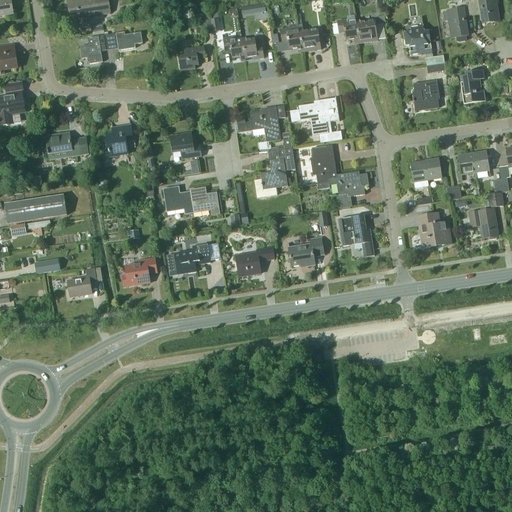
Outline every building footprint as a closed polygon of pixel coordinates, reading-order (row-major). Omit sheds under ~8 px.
[(0,0),(0,16),(14,15),(11,0),(0,0)] [(70,20),(100,15),(111,14),(108,0),(84,0),(67,3),(70,20)] [(465,18),(473,17),(471,1),(470,0),(461,0),(464,10),(447,13),(442,13),(444,23),(448,22),(451,39),(468,37),(465,18)] [(478,0),(471,1),(473,17),(481,16),(483,25),(499,22),(495,0),(478,0)] [(374,18),(375,22),(375,26),(385,24),(384,17),(374,18)] [(210,21),(212,33),(221,32),(219,20),(210,21)] [(360,45),(359,42),(356,22),(347,23),(347,21),(337,22),(339,35),(345,34),(346,42),(354,40),(355,45),(360,45)] [(375,26),(375,22),(360,24),(360,21),(356,22),(359,42),(371,41),(371,43),(378,42),(375,26)] [(424,32),(423,27),(411,28),(411,31),(403,33),(405,46),(409,46),(411,56),(425,54),(425,56),(432,55),(428,32),(424,32)] [(303,54),(303,51),(299,31),(291,32),(290,30),(280,31),(282,43),(288,43),(289,51),(298,49),(298,54),(303,54)] [(303,33),(303,30),(299,31),(303,51),(315,49),(315,52),(321,51),(318,31),(303,33)] [(104,37),(106,48),(118,46),(119,51),(136,49),(135,45),(143,44),(141,33),(125,36),(124,33),(104,37)] [(106,48),(104,37),(87,39),(88,46),(80,48),(82,60),(87,59),(88,65),(103,63),(101,49),(106,48)] [(246,62),(246,60),(242,40),(234,41),(233,39),(223,40),(225,53),(231,52),(232,59),(241,58),(242,63),(246,62)] [(242,40),(246,60),(258,58),(258,61),(265,60),(263,47),(257,48),(256,40),(246,42),(246,39),(242,40)] [(10,53),(9,47),(0,48),(0,75),(5,74),(4,71),(18,68),(16,53),(10,53)] [(206,60),(204,48),(188,50),(189,54),(178,56),(181,73),(196,70),(195,67),(199,67),(198,61),(206,60)] [(429,59),(430,66),(444,64),(443,57),(429,59)] [(444,64),(430,66),(426,67),(428,75),(445,72),(444,64)] [(484,80),(483,71),(464,74),(465,77),(459,78),(464,105),(485,102),(483,92),(481,93),(479,81),(484,80)] [(439,101),(437,82),(413,85),(414,93),(412,94),(413,100),(412,100),(413,103),(414,103),(415,112),(439,109),(437,101),(439,101)] [(25,111),(20,83),(4,85),(6,99),(0,100),(0,126),(10,125),(8,114),(25,111)] [(299,110),(290,112),(292,123),(301,122),(310,120),(312,137),(320,135),(322,144),(328,143),(327,134),(328,134),(332,133),(330,122),(339,121),(338,112),(339,112),(338,112),(336,97),(335,97),(335,98),(318,101),(319,104),(315,105),(315,104),(298,107),(299,110)] [(286,118),(284,107),(269,109),(269,113),(266,113),(266,112),(250,114),(253,132),(265,130),(267,143),(281,141),(278,120),(286,118)] [(133,139),(131,126),(112,129),(113,134),(106,136),(110,158),(128,155),(126,140),(133,139)] [(194,148),(192,134),(170,137),(173,155),(181,153),(183,160),(202,157),(200,147),(194,148)] [(70,140),(69,135),(46,138),(47,151),(46,151),(47,156),(65,153),(67,153),(67,158),(90,155),(89,149),(79,150),(79,149),(79,148),(79,146),(78,141),(70,142),(70,140)] [(271,149),(271,152),(292,149),(290,136),(283,137),(284,147),(271,149)] [(310,159),(313,177),(316,176),(317,185),(329,184),(328,180),(337,179),(337,176),(335,167),(332,168),(330,152),(329,146),(312,148),(314,158),(310,159)] [(292,149),(271,152),(268,152),(271,173),(261,175),(262,180),(255,182),(257,199),(277,196),(276,189),(288,187),(286,171),(295,170),(292,149)] [(486,152),(472,155),(475,174),(489,172),(486,152)] [(15,160),(8,154),(0,164),(0,167),(5,172),(15,160)] [(462,176),(475,174),(472,155),(458,157),(461,175),(457,175),(458,183),(463,182),(462,176)] [(424,162),(427,181),(441,179),(438,160),(424,162)] [(413,183),(427,181),(424,162),(410,164),(413,183)] [(501,180),(510,179),(508,167),(498,168),(501,180)] [(360,176),(359,172),(337,176),(337,179),(328,180),(329,184),(317,185),(318,191),(329,189),(329,186),(337,185),(339,196),(336,196),(338,209),(352,207),(351,197),(365,195),(364,186),(369,185),(367,174),(360,176)] [(507,179),(501,180),(503,193),(509,192),(507,179)] [(503,193),(501,180),(494,181),(496,194),(503,193)] [(453,187),(455,201),(461,200),(459,186),(453,187)] [(193,214),(190,193),(181,194),(179,187),(163,190),(167,213),(184,211),(185,216),(193,214)] [(455,201),(453,187),(446,188),(449,202),(455,201)] [(190,191),(190,193),(193,214),(210,212),(211,217),(220,215),(217,193),(207,195),(206,189),(190,191)] [(504,207),(502,194),(487,196),(489,209),(504,207)] [(67,216),(63,196),(4,205),(7,225),(67,216)] [(431,204),(430,198),(416,200),(417,206),(431,204)] [(498,238),(494,210),(478,213),(478,212),(468,213),(471,229),(480,227),(483,240),(498,238)] [(329,227),(327,212),(318,214),(320,228),(329,227)] [(243,226),(249,225),(248,214),(241,215),(243,226)] [(439,224),(437,214),(417,217),(422,249),(450,245),(446,223),(439,224)] [(230,218),(232,228),(241,226),(239,216),(230,218)] [(366,230),(364,216),(338,220),(343,247),(362,245),(364,258),(374,257),(370,230),(366,230)] [(50,221),(26,224),(26,230),(51,227),(50,221)] [(130,233),(131,241),(140,240),(138,232),(130,233)] [(324,256),(321,239),(309,240),(310,246),(289,249),(292,267),(307,265),(307,267),(315,266),(313,258),(324,256)] [(211,264),(208,245),(192,248),(193,252),(166,256),(169,272),(176,271),(176,273),(177,277),(197,273),(196,267),(211,264)] [(275,261),(273,248),(257,251),(257,254),(236,257),(239,278),(261,275),(259,263),(275,261)] [(37,275),(61,271),(59,260),(35,264),(37,275)] [(141,286),(150,284),(149,275),(157,274),(155,260),(139,263),(140,265),(125,268),(126,275),(122,276),(124,288),(141,286)] [(97,284),(95,270),(86,272),(87,279),(67,282),(70,299),(91,296),(90,285),(97,284)]
